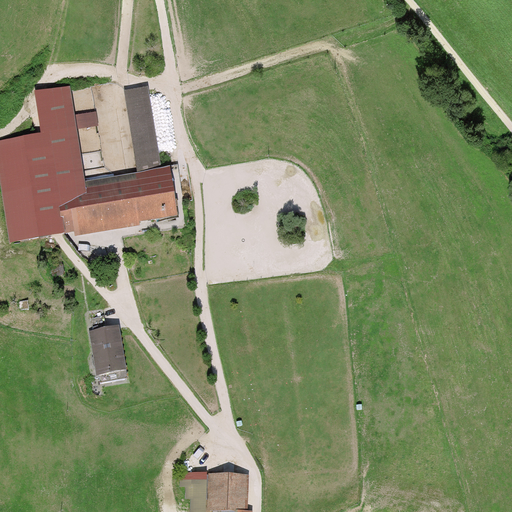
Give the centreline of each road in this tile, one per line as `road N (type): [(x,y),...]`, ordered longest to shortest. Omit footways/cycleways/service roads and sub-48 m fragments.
road 1 (track): [(159,0),(174,120),(196,176),(196,264),(223,440),(253,471),(253,511)]
road 2 (track): [(0,132),(56,71),(172,93),(415,9)]
road 3 (track): [(406,0),(511,129)]
